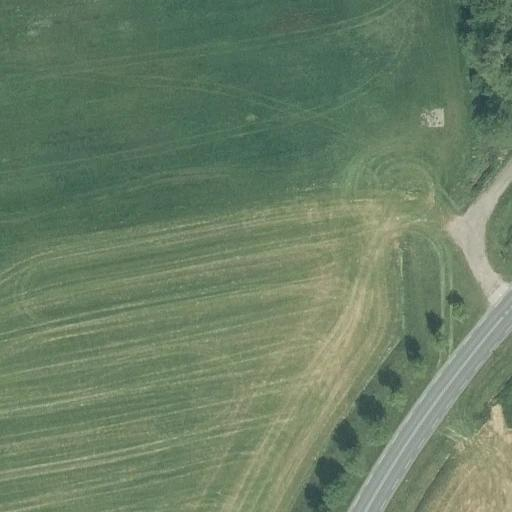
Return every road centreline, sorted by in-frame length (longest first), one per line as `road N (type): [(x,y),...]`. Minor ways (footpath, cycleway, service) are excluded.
road 1 (primary): [(367,511),(453,375),(511,305)]
road 2 (track): [(511,169),(478,208),(472,228),(484,278),(511,314)]
